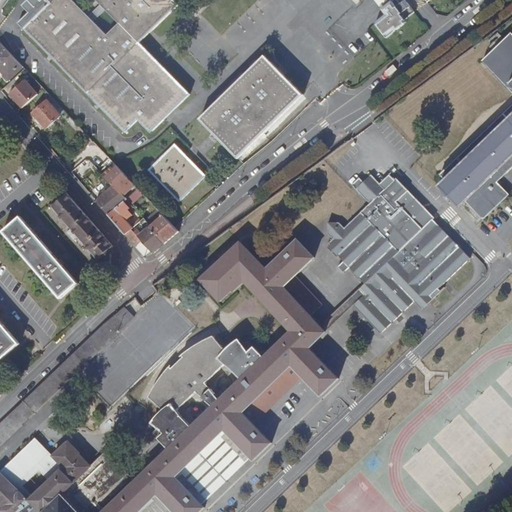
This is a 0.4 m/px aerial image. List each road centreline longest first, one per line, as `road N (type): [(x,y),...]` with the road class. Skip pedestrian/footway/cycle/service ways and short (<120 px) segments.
road 1 (secondary): [(490,0),(142,275)]
road 2 (residential): [(142,275),(0,102)]
road 3 (secondary): [(0,411),(142,275)]
